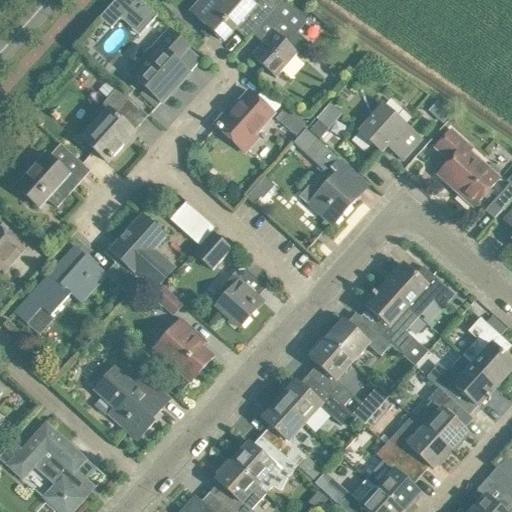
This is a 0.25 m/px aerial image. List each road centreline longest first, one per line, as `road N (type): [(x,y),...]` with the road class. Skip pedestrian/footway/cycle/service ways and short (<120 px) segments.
road 1 (residential): [(316,298),(378,231),(412,218),(511,301)]
road 2 (residential): [(148,486),(316,298)]
road 3 (residential): [(316,298),(156,156)]
road 4 (residential): [(148,486),(0,349)]
road 5 (residential): [(427,511),(511,419)]
